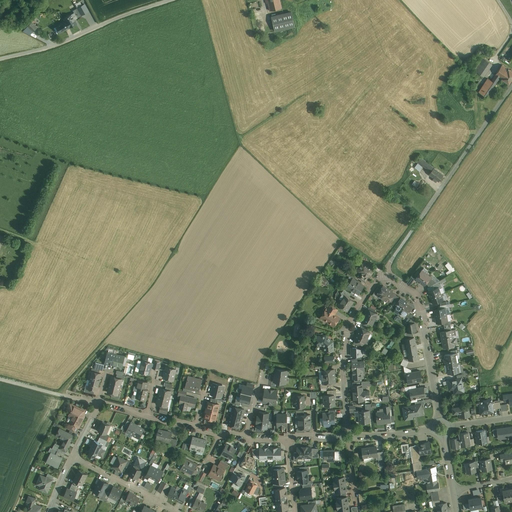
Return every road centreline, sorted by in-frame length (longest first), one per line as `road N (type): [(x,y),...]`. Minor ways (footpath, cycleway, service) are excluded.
road 1 (residential): [(424,326),(412,293),(383,272),(362,301),(344,334),(347,436)]
road 2 (unclassified): [(171,0),(0,58)]
road 3 (residential): [(179,511),(72,456)]
